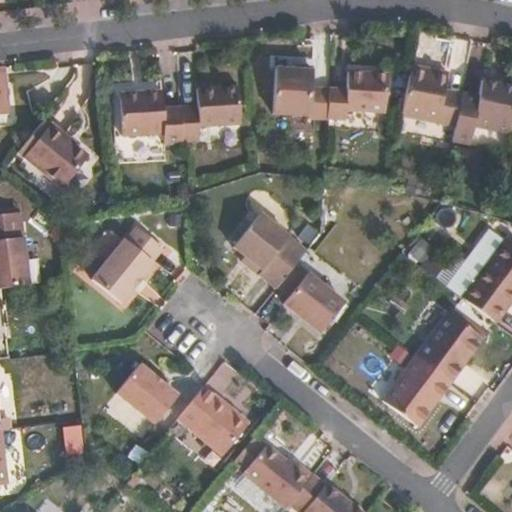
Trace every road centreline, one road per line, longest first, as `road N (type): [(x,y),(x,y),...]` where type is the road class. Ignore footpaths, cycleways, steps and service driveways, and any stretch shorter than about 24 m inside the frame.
road 1 (residential): [(436,503),(235,343),(190,321)]
road 2 (residential): [(304,11),(0,46)]
road 3 (residential): [(511,22),(473,12),(304,11)]
road 4 (residential): [(511,398),(436,503)]
